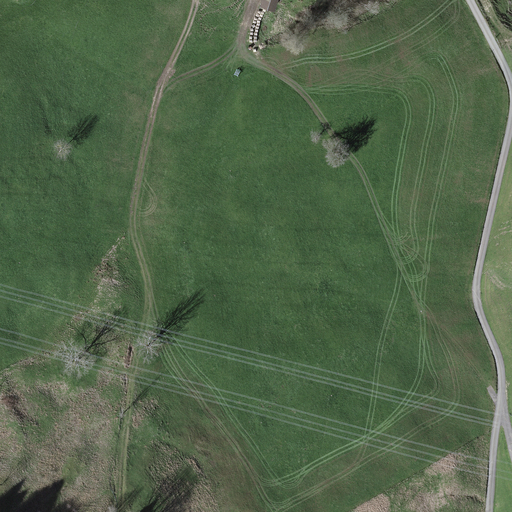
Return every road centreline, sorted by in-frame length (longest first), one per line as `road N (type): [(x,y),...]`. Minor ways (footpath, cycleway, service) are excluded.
road 1 (track): [(117,511),(148,299),(132,212),(155,95),(196,0)]
road 2 (track): [(267,0),(258,39),(263,56),(356,163),(414,292),(500,403)]
road 3 (residential): [(488,511),(501,370),(476,282),(511,118)]
